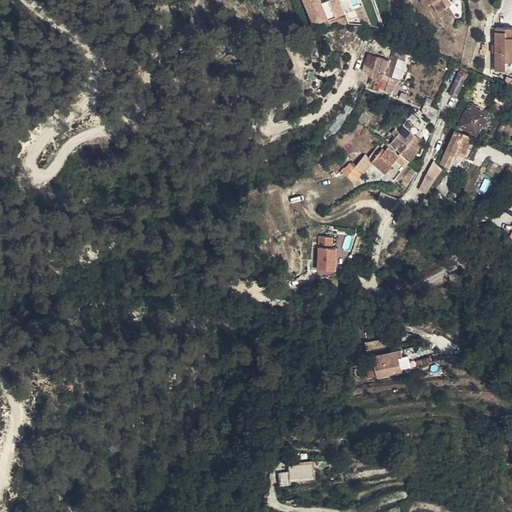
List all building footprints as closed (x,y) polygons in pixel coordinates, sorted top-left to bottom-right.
[(323,0),(304,0),(313,23),(345,12),(341,0),(324,0),(323,0)] [(432,3),(438,13),(449,6),(444,0),(422,0),(427,6),(432,3)] [(497,70),(506,69),(506,61),(511,61),(511,27),(496,28),(497,70)] [(395,43),(389,60),(378,55),(370,74),(382,79),(378,88),(386,90),(391,76),(398,79),(405,59),(403,58),(407,47),(395,43)] [(467,74),(460,70),(449,92),(457,95),(467,74)] [(507,92),(501,88),(494,100),(501,103),(507,92)] [(433,107),(436,99),(428,96),(425,103),(433,107)] [(422,111),(434,117),(438,109),(433,107),(425,103),(422,111)] [(477,132),(487,113),(478,109),(479,106),(473,103),(473,104),(470,103),(470,105),(459,124),(477,132)] [(367,116),(362,112),(358,121),(363,123),(367,116)] [(424,118),(418,115),(413,123),(418,126),(424,118)] [(502,120),(498,128),(503,131),(509,121),(504,118),(502,120)] [(401,152),(414,135),(415,135),(408,129),(412,125),(407,121),(399,132),(395,129),(392,133),(396,136),(390,144),(401,152)] [(456,130),(441,163),(449,167),(455,152),(465,156),(473,138),(456,130)] [(401,154),(410,160),(423,142),(414,135),(401,152),(401,154)] [(356,168),(364,175),(371,163),(385,174),(398,154),(384,143),(380,149),(377,147),(368,159),(365,156),(356,168)] [(434,161),(419,186),(428,192),(443,166),(434,161)] [(357,182),(364,175),(356,168),(345,169),(340,177),(349,184),(357,182)] [(395,197),(381,193),(379,200),(392,205),(395,197)] [(344,233),(334,234),(334,245),(345,244),(344,233)] [(333,246),(333,234),(318,235),(319,267),(339,266),(339,246),(333,246)] [(378,377),(402,372),(399,358),(402,357),(401,351),(373,357),(374,364),(370,365),(373,378),(377,377),(378,377)] [(417,361),(418,366),(432,362),(431,357),(417,361)] [(289,460),(291,478),(316,476),(314,457),(289,460)] [(291,482),(289,468),(280,469),(281,483),(291,482)]
